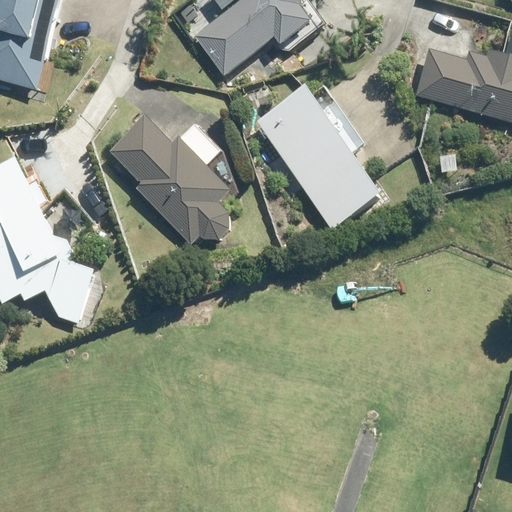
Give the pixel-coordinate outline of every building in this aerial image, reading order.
[(0,0),(0,82),(41,94),(67,0),(0,0)] [(320,27),(299,0),(248,0),(250,2),(199,40),(229,80),(281,43),(287,50),(320,27)] [(511,59),(494,54),(491,62),(474,56),(472,63),(434,53),(421,100),(511,125),(511,59)] [(263,127),(338,234),(388,200),(313,91),(263,127)] [(235,219),(225,208),(237,196),(185,145),(179,151),(150,122),(116,157),(147,188),(142,193),(197,248),(205,240),(210,244),(225,244),(235,235),(235,219)] [(43,211),(52,207),(42,187),(34,191),(20,163),(0,172),(0,273),(0,274),(0,294),(7,309),(26,299),(28,306),(50,295),(63,323),(81,328),(99,276),(74,268),(78,257),(72,247),(59,242),(43,211)]
